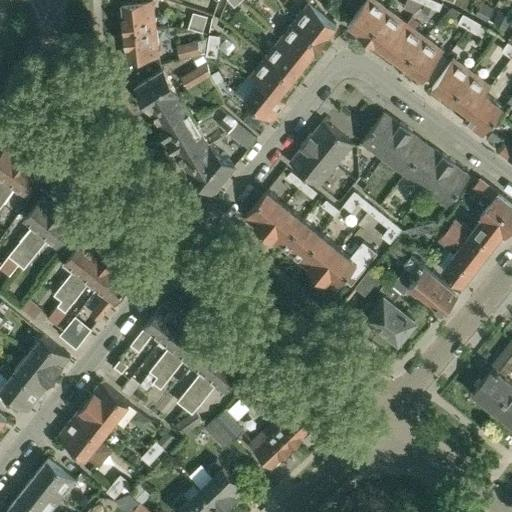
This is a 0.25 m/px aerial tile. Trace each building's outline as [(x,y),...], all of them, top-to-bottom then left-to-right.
[(126,31),(156,27),(153,0),(150,0),(123,3),(126,31)] [(367,36),(388,8),(378,0),(364,0),(348,22),(359,30),(367,36)] [(438,0),(425,0),(424,3),(432,6),(440,9),(443,2),(438,0)] [(294,19),(322,41),(329,33),(328,33),(336,23),(309,1),(294,19)] [(492,9),(480,2),(474,12),(486,19),(492,9)] [(424,3),(421,10),(429,13),(432,6),(424,3)] [(386,50),(407,22),(388,8),(367,36),(375,43),(376,42),(386,50)] [(466,27),(472,16),(462,10),(456,21),(466,27)] [(499,10),(492,22),(501,26),(506,29),(510,21),(511,17),(511,16),(499,10)] [(206,17),(191,11),(186,27),(202,32),(206,17)] [(411,16),(407,22),(386,50),(404,63),(426,35),(414,26),(417,21),(411,16)] [(472,16),(466,27),(476,32),(482,22),(472,16)] [(316,50),(322,41),(294,19),(280,37),(307,59),(315,50),(316,50)] [(156,27),(126,31),(129,58),(159,55),(156,27)] [(217,33),(207,31),(204,53),(214,55),(217,33)] [(426,35),(404,63),(423,77),(444,49),(426,35)] [(293,77),(307,59),(280,37),(265,55),(293,77)] [(511,55),(511,53),(511,42),(509,40),(502,49),(511,55)] [(175,47),(179,59),(199,53),(195,41),(175,47)] [(279,94),(293,77),(265,55),(251,73),(259,79),(260,78),(279,94)] [(451,98),(472,70),(453,56),(432,84),(451,98)] [(180,77),(186,87),(208,74),(202,63),(180,77)] [(151,109),(178,92),(163,68),(136,84),(151,109)] [(222,77),(218,68),(211,72),(215,81),(222,77)] [(485,91),(485,92),(491,84),(472,70),(451,98),(469,111),(485,91)] [(287,100),(279,94),(260,78),(259,79),(244,97),(272,119),(287,100)] [(504,105),(485,92),(485,91),(469,111),(463,119),(483,133),(504,105)] [(169,137),(196,120),(178,92),(151,109),(152,109),(163,126),(160,127),(166,136),(168,134),(169,137)] [(383,157),(407,125),(401,121),(400,122),(384,110),(381,115),(362,141),(383,157)] [(229,132),(229,131),(237,121),(228,113),(219,124),(229,132)] [(306,138),(336,163),(353,142),(324,118),(312,133),(310,132),(306,138)] [(189,170),(211,144),(210,143),(196,120),(169,137),(170,139),(168,140),(174,149),(176,148),(189,169),(188,170),(189,170)] [(237,121),(229,131),(249,147),(257,137),(237,121)] [(404,172),(427,142),(412,131),(413,129),(407,125),(383,157),(404,172)] [(488,136),(487,135),(487,136),(500,146),(500,145),(505,138),(492,129),(488,136)] [(319,184),(336,163),(306,138),(301,144),(302,145),(290,160),(319,184)] [(426,188),(449,156),(443,152),(442,153),(427,142),(404,172),(426,188)] [(0,189),(24,155),(7,143),(0,153),(0,189)] [(211,144),(189,170),(214,191),(236,164),(211,144)] [(0,207),(16,184),(25,191),(42,167),(24,155),(0,189),(0,207)] [(449,156),(426,188),(447,204),(470,174),(454,162),(455,161),(449,156)] [(291,169),(287,175),(313,196),(318,190),(291,169)] [(511,222),(511,199),(505,194),(498,204),(474,185),(461,201),(486,219),(502,232),(503,231),(505,232),(511,222)] [(264,230),(286,203),(268,188),(245,216),(264,230)] [(368,210),(373,204),(355,189),(343,204),(351,210),(357,202),(368,210)] [(17,260),(60,207),(43,194),(25,216),(34,223),(9,253),(17,260)] [(327,197),(322,204),(335,214),(340,208),(327,197)] [(281,245),(304,217),(286,203),(264,230),(281,245)] [(373,204),(368,210),(389,227),(382,235),(389,241),(401,227),(373,204)] [(60,207),(17,260),(25,266),(49,236),(58,243),(76,220),(60,207)] [(299,259),(322,232),(304,217),(281,245),(299,259)] [(421,223),(424,231),(439,228),(437,219),(421,223)] [(473,235),(454,220),(448,228),(467,243),(484,256),(502,232),(486,219),(473,235)] [(409,235),(424,231),(421,223),(407,226),(409,235)] [(448,228),(442,236),(461,251),(447,269),(463,282),(484,256),(467,243),(448,228)] [(317,274),(339,246),(322,232),(299,259),(317,274)] [(411,244),(400,235),(390,247),(400,256),(411,244)] [(61,298),(100,250),(84,237),(63,262),(72,270),(54,292),(61,298)] [(339,246),(317,274),(335,288),(344,277),(352,283),(378,251),(363,239),(351,255),(339,246)] [(98,286),(116,263),(100,250),(61,298),(58,303),(66,310),(68,307),(90,279),(98,286)] [(403,290),(409,283),(441,309),(444,305),(446,307),(455,295),(454,294),(457,290),(412,253),(405,262),(408,265),(394,283),(403,290)] [(116,263),(98,286),(106,292),(92,311),(100,317),(132,276),(116,263)] [(399,338),(415,318),(408,312),(408,311),(394,300),(401,291),(371,267),(364,276),(364,275),(355,285),(366,294),(376,282),(385,290),(376,301),(378,302),(369,314),(399,338)] [(40,307),(27,296),(20,306),(33,316),(40,307)] [(162,337),(180,314),(164,301),(131,342),(139,349),(154,330),(162,337)] [(58,303),(48,315),(64,328),(75,314),(68,307),(66,310),(58,303)] [(60,333),(76,346),(92,327),(75,314),(64,328),(60,333)] [(157,375),(196,327),(180,314),(162,337),(170,343),(150,369),(151,370),(157,375)] [(194,362),(212,340),(196,327),(157,375),(153,380),(161,386),(186,356),(194,362)] [(29,350),(56,372),(71,354),(43,332),(29,350)] [(185,405),(228,352),(212,340),(194,362),(202,369),(177,399),(185,405)] [(495,409),(511,387),(511,380),(505,375),(511,365),(511,340),(492,366),(473,391),(495,409)] [(42,391),(56,372),(29,350),(14,369),(42,391)] [(185,405),(193,412),(199,404),(217,381),(226,388),(244,365),(228,352),(185,405)] [(116,365),(123,372),(129,365),(121,359),(116,365)] [(0,387),(27,409),(42,391),(14,369),(0,386),(0,387)] [(151,370),(141,382),(147,387),(153,380),(157,375),(151,370)] [(262,383),(250,374),(238,390),(250,399),(262,383)] [(87,397),(115,419),(130,401),(102,379),(87,397)] [(511,387),(495,409),(511,421),(511,387)] [(101,438),(115,419),(87,397),(73,416),(101,438)] [(271,422),(292,444),(312,425),(291,403),(271,422)] [(205,420),(198,410),(178,423),(185,433),(205,420)] [(217,418),(234,437),(243,429),(225,410),(217,418)] [(86,456),(101,438),(73,416),(59,434),(86,456)] [(234,437),(217,418),(215,416),(206,425),(226,445),(234,437)] [(272,463),(292,444),(271,422),(251,441),(272,463)] [(148,447),(157,455),(163,447),(155,439),(148,447)] [(150,462),(157,455),(148,447),(141,454),(150,462)] [(34,474),(62,496),(77,477),(49,455),(34,474)] [(201,485),(223,509),(225,506),(226,506),(229,506),(233,502),(233,499),(246,486),(224,463),(223,464),(217,458),(207,467),(213,473),(201,485)] [(115,480),(125,488),(131,480),(122,472),(115,480)] [(42,511),(49,511),(62,496),(34,474),(19,493),(42,511)] [(118,495),(125,488),(115,480),(109,487),(118,495)] [(148,494),(138,484),(132,491),(142,500),(148,494)] [(220,511),(223,509),(201,485),(188,497),(182,491),(172,501),(178,507),(177,507),(181,511),(220,511)] [(3,511),(42,511),(19,493),(8,507),(3,511)] [(136,511),(154,511),(142,501),(134,510),(136,511)]
